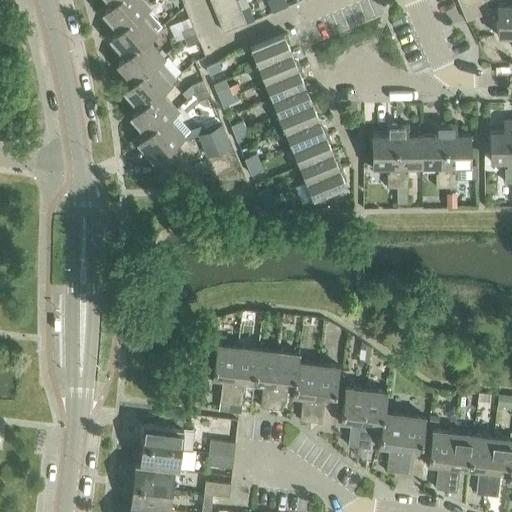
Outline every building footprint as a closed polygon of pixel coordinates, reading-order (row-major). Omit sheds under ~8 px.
[(103,9),(118,27),(120,29),(138,12),(139,14),(149,5),(144,0),(115,0),(113,3),(112,1),(103,9)] [(208,0),(212,9),(235,0),(234,0),(208,0)] [(212,9),(217,21),(240,11),(239,11),(235,0),(212,9)] [(271,13),(278,10),(274,0),(267,0),(266,1),(271,13)] [(284,0),(274,0),(278,10),(287,6),(284,0)] [(487,0),(457,0),(466,21),(489,11),(485,1),(487,0)] [(511,36),(511,48),(511,47),(511,4),(496,5),(496,36),(511,36)] [(239,11),(240,11),(245,23),(253,20),(248,8),(239,11)] [(222,33),(245,23),(240,11),(217,21),(222,33)] [(156,31),(139,14),(138,12),(120,29),(118,27),(110,35),(126,53),(127,55),(146,38),(147,39),(156,31)] [(180,31),(183,38),(194,33),(192,26),(180,31)] [(285,32),(249,47),(257,64),(288,51),(283,37),(287,35),(285,32)] [(187,47),(198,42),(194,33),(183,38),(187,47)] [(117,61),(133,79),(134,80),(152,64),(153,65),(159,60),(161,57),(147,39),(146,38),(127,55),(126,53),(117,61)] [(257,64),(264,81),(299,66),(298,63),(294,65),(288,51),(257,64)] [(159,90),(160,91),(169,83),(175,78),(169,71),(163,76),(154,66),(159,60),(153,65),(152,64),(134,80),(133,79),(123,88),(139,105),(140,107),(159,90)] [(208,75),(212,84),(226,79),(219,61),(205,67),(208,75)] [(264,81),(270,98),(302,84),(297,71),(301,69),(299,66),(264,81)] [(190,85),(193,92),(205,88),(202,80),(190,85)] [(308,98),(302,84),(270,98),(277,114),(313,99),(312,96),(308,98)] [(215,93),(218,100),(232,94),(229,87),(215,93)] [(197,101),(208,96),(205,88),(193,92),(197,101)] [(176,109),(160,91),(159,90),(140,107),(139,105),(130,114),(146,132),(147,133),(166,117),(167,118),(173,112),(176,109)] [(239,92),(232,94),(218,100),(222,108),(242,100),(239,92)] [(277,114),(284,131),(316,118),(310,104),(314,102),(313,99),(277,114)] [(137,140),(154,159),(188,129),(173,112),(167,118),(166,117),(147,133),(146,132),(137,140)] [(284,131),(291,148),(328,133),(326,129),(322,131),(316,118),(284,131)] [(504,183),(511,182),(511,118),(502,119),(503,129),(489,129),(490,161),(506,161),(506,169),(504,169),(504,183)] [(229,125),(232,133),(246,127),(243,119),(229,125)] [(386,187),(395,187),(395,125),(384,125),(384,135),(371,136),(371,150),(371,163),(371,166),(389,166),(389,173),(386,173),(386,187)] [(403,166),(420,166),(420,135),(406,135),(406,125),(395,125),(395,187),(397,187),(397,203),(406,203),(406,187),(406,173),(403,173),(403,166)] [(435,186),(445,186),(444,125),(433,125),(433,134),(420,135),(420,166),(437,166),(437,173),(435,173),(435,186)] [(454,135),(454,125),(444,125),(445,186),(455,186),(455,178),(475,177),(475,165),(470,165),(469,135),(454,135)] [(236,142),(249,136),(246,127),(232,133),(236,142)] [(224,131),(194,143),(200,158),(230,146),(224,131)] [(329,136),(328,133),(291,148),(298,164),(331,151),(325,137),(329,136)] [(371,150),(363,151),(363,164),(371,163),(371,150)] [(298,164),(305,181),(341,166),(339,163),(336,164),(331,151),(298,164)] [(242,159),(246,167),(260,161),(257,153),(242,159)] [(249,175),(263,169),(260,161),(246,167),(249,175)] [(339,170),(342,169),(341,166),(305,181),(312,198),(345,185),(339,170)] [(256,192),(259,200),(273,194),(270,186),(256,192)] [(457,193),(447,193),(447,207),(457,207),(457,193)] [(273,194),(259,200),(263,209),(277,203),(273,194)] [(221,380),(218,400),(228,401),(235,345),(214,342),(210,379),(221,380)] [(242,383),(251,384),(256,347),(235,345),(228,401),(240,403),(242,383)] [(251,384),(261,385),(259,405),(269,406),(276,349),(256,347),(251,384)] [(282,388),(291,389),(293,389),(296,360),(298,361),(299,352),(276,349),(269,406),(280,408),(282,388)] [(298,418),(309,419),(316,363),(298,361),(296,360),(293,389),(291,389),(291,397),(301,398),(298,418)] [(322,400),(333,402),(337,365),(316,363),(309,419),(320,420),(322,400)] [(347,444),(357,445),(364,388),(343,386),(339,422),(349,423),(347,444)] [(368,447),(371,426),(380,427),(381,427),(383,410),(384,410),(386,390),(364,388),(357,445),(368,447)] [(511,396),(497,395),(496,407),(511,408),(511,396)] [(218,400),(217,410),(227,411),(228,401),(218,400)] [(385,469),(396,471),(403,412),(384,410),(383,410),(381,427),(380,427),(377,447),(387,448),(385,469)] [(159,412),(158,424),(182,427),(183,415),(159,412)] [(409,451),(420,453),(424,415),(403,412),(396,471),(406,472),(409,451)] [(141,443),(190,449),(193,429),(182,427),(158,424),(143,422),(141,443)] [(433,487),(445,488),(452,430),(431,428),(426,465),(436,466),(433,487)] [(452,430),(445,488),(455,490),(458,469),(468,470),(472,433),(452,430)] [(492,435),(472,433),(468,470),(476,471),(474,492),(485,493),(492,435)] [(498,474),(507,475),(509,476),(511,448),(511,437),(492,435),(485,493),(496,495),(498,474)] [(209,439),(207,451),(232,454),(233,442),(209,439)] [(141,443),(138,463),(138,464),(173,468),(173,469),(176,469),(177,469),(188,470),(190,449),(141,443)] [(206,465),(231,467),(232,454),(207,451),(206,465)] [(134,462),(131,483),(171,489),(173,469),(173,468),(138,464),(138,463),(134,462)] [(210,494),(227,496),(229,483),(203,480),(202,493),(210,494)] [(168,509),(171,489),(131,483),(128,504),(168,509)] [(202,493),(199,511),(208,511),(210,494),(202,493)]
